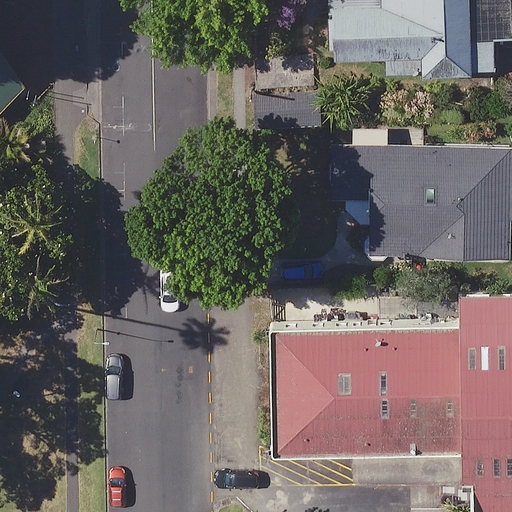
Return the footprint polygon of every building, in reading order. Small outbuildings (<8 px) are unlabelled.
[(333,0),(332,62),(390,63),(389,75),(507,77),(508,45),(508,0),(333,0)] [(0,110),(26,86),(0,49),(0,110)] [(316,60),(261,58),(258,129),(313,131),(316,60)] [(355,127),(354,143),(339,143),(337,223),(373,224),(372,254),(511,258),(511,147),(391,144),(391,129),(355,127)] [(511,511),(511,339),(237,341),(238,468),(434,467),(433,511),(511,511)]
